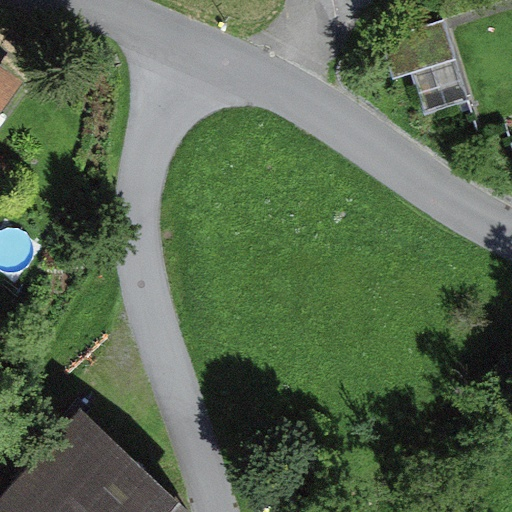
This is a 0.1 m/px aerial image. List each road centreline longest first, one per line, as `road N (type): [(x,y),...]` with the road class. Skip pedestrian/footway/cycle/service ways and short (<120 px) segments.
road 1 (residential): [(190,46),(144,188),(160,335),(219,486),(219,511)]
road 2 (residential): [(511,222),(486,216),(292,92)]
